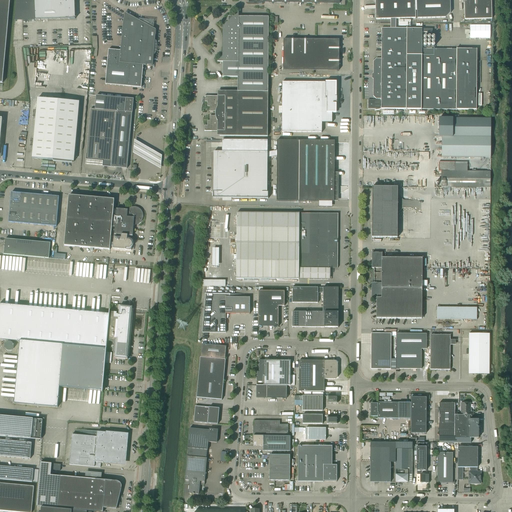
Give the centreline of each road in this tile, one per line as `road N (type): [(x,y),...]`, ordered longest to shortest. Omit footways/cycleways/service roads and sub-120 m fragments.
road 1 (unclassified): [(351,500),(485,501),(499,488),(487,395),(479,386),(353,384)]
road 2 (unclassified): [(351,500),(247,499),(230,482),(243,348),(352,344)]
road 3 (unclassified): [(352,344),(355,0)]
road 4 (tertiary): [(142,496),(169,190)]
road 5 (unclassified): [(169,190),(0,173)]
road 6 (tertiary): [(171,0),(178,26),(175,123)]
road 7 (tertiary): [(175,123),(182,0)]
